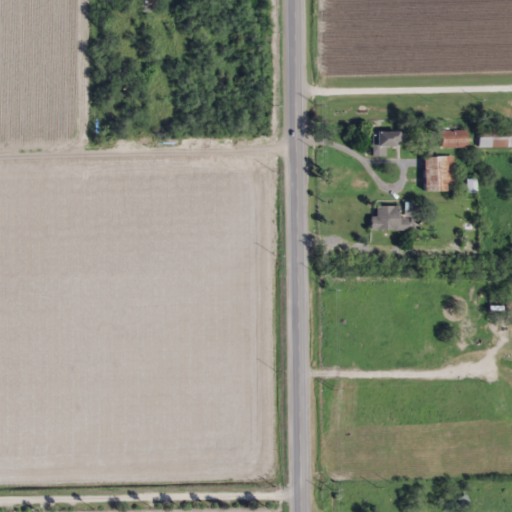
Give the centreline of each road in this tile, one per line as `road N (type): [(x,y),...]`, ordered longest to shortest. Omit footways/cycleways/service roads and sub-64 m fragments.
road 1 (secondary): [(295,150),(299,511)]
road 2 (residential): [(0,154),(295,150)]
road 3 (residential): [(294,77),(511,75)]
road 4 (secondary): [(295,150),(293,0)]
